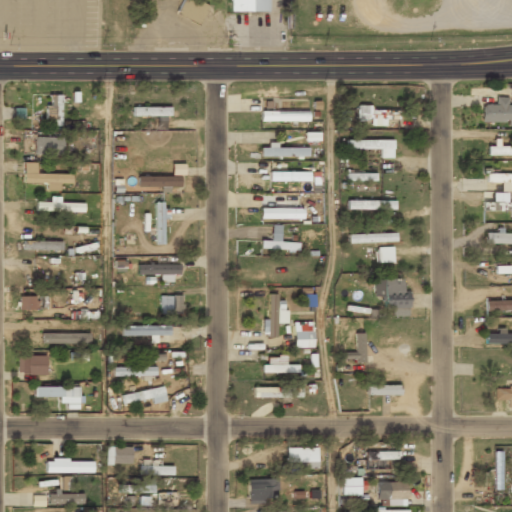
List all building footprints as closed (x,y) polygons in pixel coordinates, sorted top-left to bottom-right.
[(267,12),(267,0),(229,0),(229,12),(267,12)] [(203,21),(203,2),(178,2),(178,21),(203,21)] [(511,87),(509,87),(509,97),(494,97),(493,105),(480,105),(480,122),(511,122),(511,87)] [(60,95),(45,95),(45,126),(60,126),(60,95)] [(168,116),(168,107),(131,107),(131,116),(168,116)] [(307,121),(307,110),(258,110),(258,121),(307,121)] [(397,110),(353,110),(353,123),(387,123),(387,120),(397,120),(397,110)] [(33,138),(33,156),(60,156),(60,138),(33,138)] [(378,158),(391,158),(391,140),(346,140),(346,149),(378,149),(378,158)] [(511,147),(487,147),(487,155),(511,155),(511,147)] [(306,157),(306,148),(259,148),(259,157),(306,157)] [(35,164),(21,163),(20,184),(69,185),(70,174),(35,174),(35,164)] [(308,173),(268,173),(268,181),(308,182),(308,173)] [(343,173),(343,181),(375,181),(375,173),(343,173)] [(511,173),(487,173),(487,189),(511,189),(511,173)] [(178,178),(135,178),(135,188),(178,188),(178,178)] [(511,212),(511,202),(502,202),(502,194),(492,194),(492,202),(482,202),(482,212),(511,212)] [(345,209),(392,209),(392,200),(345,200),(345,209)] [(153,245),(163,245),(163,202),(153,202),(153,245)] [(302,220),(302,209),(259,209),(259,220),(302,220)] [(260,250),(296,250),(296,244),(278,244),(278,228),(270,228),(270,241),(260,241),(260,250)] [(483,244),(511,243),(511,232),(483,233),(483,244)] [(346,233),(346,241),(394,241),(394,233),(346,233)] [(60,251),(60,241),(21,241),(21,251),(60,251)] [(390,246),(375,246),(375,262),(390,262),(390,246)] [(178,265),(134,265),(134,275),(158,275),(158,278),(178,278),(178,265)] [(511,273),(511,265),(494,265),(494,273),(511,273)] [(404,278),(372,278),(372,297),(381,297),(381,308),(404,308),(404,278)] [(282,323),(282,294),(264,294),(264,337),(274,337),(274,323),(282,323)] [(180,296),(158,296),(158,315),(180,315),(180,296)] [(37,297),(17,297),(17,311),(37,311),(37,297)] [(484,311),(511,309),(511,299),(484,300),(484,311)] [(310,348),(310,323),(292,323),(292,348),(310,348)] [(119,325),(119,336),(168,336),(168,325),(119,325)] [(511,331),(499,331),(499,341),(511,341),(511,331)] [(342,353),(342,362),(363,362),(363,333),(353,333),(353,353),(342,353)] [(17,357),(17,375),(44,375),(44,357),(17,357)] [(261,372),(296,372),(296,364),(261,364),(261,372)] [(153,367),(110,367),(110,377),(153,377),(153,367)] [(123,408),(162,396),(159,385),(119,397),(123,408)] [(398,385),(365,385),(365,395),(398,395),(398,385)] [(58,398),(58,404),(77,404),(77,387),(32,387),(32,398),(58,398)] [(294,388),(251,388),(251,398),(294,398),(294,388)] [(504,407),(511,407),(511,388),(493,388),(493,400),(503,400),(504,407)] [(129,447),(104,447),(104,465),(129,465),(129,447)] [(315,467),(315,448),(285,448),(285,467),(315,467)] [(397,451),(364,451),(364,461),(397,461),(397,451)] [(494,490),(501,489),(499,454),(493,454),(494,490)] [(91,473),(92,461),(44,460),(44,472),(91,473)] [(50,498),(50,461),(42,461),(42,498),(50,498)] [(172,467),(159,467),(159,461),(138,461),(138,476),(172,476),(172,467)] [(60,489),(70,489),(70,476),(60,476),(60,489)] [(357,496),(357,478),(338,478),(338,496),(357,496)] [(275,503),(275,480),(246,480),(246,503),(275,503)] [(377,504),(403,504),(403,482),(377,482),(377,504)] [(153,493),(154,507),(174,506),(174,493),(154,493),(154,485),(124,485),(124,493),(153,493)] [(82,504),(82,492),(46,493),(46,504),(82,504)]
